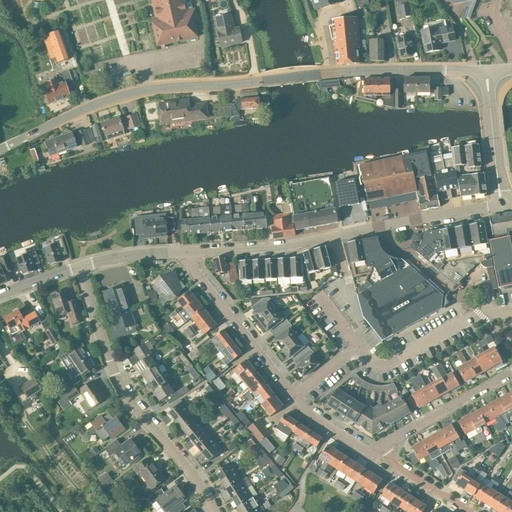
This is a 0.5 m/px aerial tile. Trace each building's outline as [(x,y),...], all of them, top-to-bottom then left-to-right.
[(184,0),(151,0),(156,18),(152,19),(158,46),(161,46),(166,44),(168,44),(178,42),(178,41),(182,40),(182,41),(197,38),(194,22),(194,21),(191,10),(187,11),(186,7),(185,3),(184,0)] [(312,0),(315,10),(342,2),(341,0),(312,0)] [(397,0),(398,6),(400,18),(411,16),(409,4),(408,0),(397,0)] [(232,30),(231,26),(232,26),(230,16),(215,19),(218,32),(218,33),(221,47),(242,43),(239,28),(232,30)] [(332,20),(337,66),(359,63),(358,49),(360,49),(357,18),(332,20)] [(452,26),(437,29),(437,28),(421,31),(425,53),(441,50),(440,44),(455,41),(452,26)] [(48,35),(43,37),(51,59),(56,57),(58,63),(71,58),(61,31),(48,35)] [(400,58),(413,55),(410,35),(396,38),(400,58)] [(384,40),(369,41),(370,62),(385,62),(384,40)] [(65,83),(72,80),(68,71),(56,75),(58,80),(44,85),(46,89),(44,89),(49,104),(70,97),(65,83)] [(417,93),(417,78),(404,78),(404,93),(417,93)] [(429,78),(417,78),(417,93),(429,93),(429,78)] [(377,96),(376,79),(364,79),(364,83),(361,82),(359,89),(361,89),(359,97),(375,101),(376,96),(377,96)] [(389,79),(376,79),(377,96),(383,96),(384,106),(394,107),(394,102),(393,94),(389,94),(389,79)] [(393,89),(393,94),(394,102),(402,102),(402,89),(393,89)] [(259,109),(259,107),(260,106),(260,103),(259,102),(258,98),(257,97),(257,92),(238,94),(239,99),(235,100),(235,107),(238,106),(239,111),(243,110),(259,109)] [(205,104),(190,106),(189,106),(189,100),(185,100),(185,102),(180,103),(180,101),(170,102),(170,103),(160,105),(161,115),(159,115),(160,123),(168,122),(168,120),(178,119),(179,121),(207,118),(205,104)] [(125,118),(129,130),(140,126),(136,114),(125,118)] [(101,124),(105,136),(107,141),(119,137),(118,132),(124,130),(119,118),(101,124)] [(77,132),(78,133),(82,146),(81,146),(82,148),(89,145),(84,130),(77,132)] [(82,146),(78,133),(73,135),(72,133),(53,140),(45,143),(50,157),(81,146),(82,146)] [(464,146),(451,148),(453,160),(452,160),(457,188),(458,187),(460,197),(459,197),(460,197),(462,197),(472,196),(486,195),(484,173),(480,174),(479,168),(481,167),(478,145),(464,146)] [(30,151),(34,160),(34,163),(38,161),(34,150),(30,151)] [(426,151),(360,165),(368,202),(416,192),(420,211),(439,207),(436,195),(435,195),(431,176),(426,151)] [(431,158),(431,159),(432,164),(437,192),(446,190),(448,190),(442,162),(441,156),(431,158)] [(443,162),(442,162),(448,190),(446,190),(447,195),(451,194),(450,189),(457,188),(452,160),(443,162)] [(329,177),(288,185),(287,185),(290,202),(293,216),(294,216),(295,224),(296,230),(337,223),(334,208),(335,208),(329,177)] [(353,180),(335,184),(340,208),(358,204),(353,180)] [(274,185),(265,187),(266,187),(268,204),(276,203),(275,197),(274,185)] [(281,204),(283,213),(273,215),(275,227),(271,227),(273,239),(295,236),(294,224),(295,224),(294,216),(293,216),(290,202),(281,204)] [(252,204),(253,214),(255,229),(266,228),(265,213),(260,213),(259,203),(252,204)] [(253,214),(249,214),(248,204),(242,205),(244,230),(255,229),(253,214)] [(231,216),(233,231),(237,230),(244,230),(242,205),(235,206),(236,215),(231,216)] [(226,206),(220,207),(222,232),(225,232),(225,231),(233,231),(231,216),(231,206),(226,206)] [(222,232),(220,207),(213,208),(214,217),(209,218),(211,233),(222,232)] [(211,233),(209,218),(205,218),(204,208),(198,209),(200,234),(211,233)] [(200,234),(198,209),(191,209),(192,219),(187,220),(181,221),(182,232),(188,231),(188,235),(200,234)] [(511,212),(489,217),(492,236),(511,232),(511,212)] [(165,214),(153,216),(156,238),(168,237),(167,232),(174,231),(173,218),(166,219),(165,214)] [(156,238),(153,216),(135,218),(137,235),(144,235),(144,240),(156,238)] [(488,244),(487,237),(484,223),(421,234),(422,236),(422,239),(421,240),(421,243),(420,245),(419,248),(418,250),(416,252),(428,262),(454,287),(458,285),(460,284),(459,283),(459,282),(476,264),(481,263),(481,264),(481,265),(481,266),(482,267),(484,268),(485,268),(486,268),(492,290),(498,289),(493,267),(492,261),(491,261),(490,255),(488,244)] [(511,232),(492,236),(493,240),(489,241),(498,288),(511,285),(511,232)] [(343,243),(356,295),(362,317),(382,342),(391,336),(442,308),(441,307),(442,297),(443,296),(402,259),(401,259),(399,259),(396,259),(393,258),(389,256),(386,255),(384,253),(382,251),(381,249),(380,247),(379,245),(378,242),(378,240),(377,237),(343,243)] [(49,261),(50,265),(62,262),(60,257),(67,254),(62,238),(54,240),(55,244),(44,248),(46,254),(45,254),(47,261),(49,261)] [(21,271),(23,275),(34,271),(33,266),(40,264),(34,247),(26,250),(27,254),(17,258),(19,264),(17,264),(20,271),(21,271)] [(331,275),(336,271),(330,249),(326,250),(325,247),(316,249),(312,250),(303,253),(308,274),(330,268),(331,275)] [(14,270),(9,258),(8,255),(0,257),(0,283),(6,281),(3,274),(14,270)] [(234,262),(227,264),(225,257),(213,259),(216,274),(220,273),(220,276),(228,274),(230,283),(238,281),(234,262)] [(289,258),(276,259),(278,279),(290,278),(289,258)] [(289,258),(290,278),(303,277),(302,258),(289,258)] [(278,279),(276,259),(264,260),(265,280),(278,279)] [(265,280),(264,260),(251,261),(252,280),(265,280)] [(252,280),(251,261),(238,261),(239,281),(252,280)] [(160,297),(158,299),(157,299),(163,305),(184,288),(179,281),(178,282),(171,273),(166,277),(155,282),(154,287),(153,288),(154,291),(160,297)] [(103,292),(103,293),(113,324),(108,326),(113,343),(122,340),(120,334),(122,333),(121,329),(135,325),(125,295),(127,289),(124,290),(123,287),(116,290),(116,288),(110,290),(110,292),(104,294),(103,292)] [(147,293),(148,295),(150,302),(157,300),(154,291),(147,293)] [(196,300),(189,291),(177,301),(184,309),(196,300)] [(67,292),(52,297),(58,315),(69,312),(72,324),(82,321),(75,300),(70,302),(67,292)] [(260,323),(275,311),(268,302),(271,300),(269,298),(263,299),(252,308),(255,312),(253,313),(256,318),(260,323)] [(184,324),(191,318),(203,308),(196,300),(184,309),(180,313),(173,318),(177,322),(181,319),(184,324)] [(210,317),(203,308),(191,318),(198,326),(210,317)] [(180,313),(177,309),(170,315),(173,318),(180,313)] [(18,310),(10,315),(9,314),(6,316),(6,317),(4,318),(8,326),(4,328),(9,336),(20,330),(21,333),(28,329),(28,328),(40,322),(35,313),(25,318),(25,317),(23,319),(18,310)] [(273,335),(289,322),(285,318),(282,320),(275,311),(260,323),(264,328),(268,332),(270,330),(273,335)] [(216,325),(210,317),(198,326),(204,335),(216,325)] [(281,350),(296,337),(289,329),(292,327),(289,322),(273,335),(276,339),(274,340),(278,344),(277,345),(281,350)] [(183,331),(187,335),(193,330),(190,326),(183,331)] [(45,332),(53,345),(61,341),(53,328),(45,332)] [(193,330),(187,335),(190,339),(196,334),(193,330)] [(211,340),(220,352),(224,349),(232,342),(223,330),(211,340)] [(488,337),(485,338),(489,344),(494,341),(490,335),(488,337)] [(294,361),(310,349),(306,345),(304,347),(296,337),(281,350),(285,355),(286,354),(289,359),(291,357),(294,361)] [(224,349),(220,352),(224,358),(222,360),(227,365),(233,360),(233,361),(242,354),(232,342),(224,349)] [(479,342),(475,344),(480,354),(481,355),(476,358),(484,372),(493,367),(485,353),(479,342)] [(149,349),(145,343),(133,350),(134,351),(137,356),(149,349)] [(494,348),(485,353),(493,367),(494,369),(503,365),(501,362),(502,362),(505,360),(496,346),(494,348)] [(44,351),(48,357),(54,353),(50,347),(44,351)] [(59,355),(58,356),(62,361),(68,357),(73,364),(70,366),(69,371),(68,371),(74,379),(80,375),(94,366),(85,352),(82,348),(82,347),(73,352),(70,348),(67,350),(64,351),(59,355)] [(197,348),(187,355),(192,362),(201,354),(197,348)] [(137,356),(132,360),(135,365),(136,365),(136,366),(135,367),(135,369),(136,371),(138,372),(140,371),(142,374),(156,365),(158,364),(157,364),(155,360),(153,360),(152,360),(150,356),(152,355),(149,349),(137,356)] [(314,354),(310,349),(294,361),(298,366),(296,367),(299,371),(299,372),(303,377),(318,365),(311,356),(314,354)] [(461,352),(456,355),(462,365),(457,368),(465,382),(475,377),(467,363),(461,352)] [(476,358),(467,363),(475,377),(484,372),(476,358)] [(243,382),(256,372),(246,360),(233,370),(243,382)] [(156,365),(142,374),(144,378),(143,379),(142,381),(145,385),(162,374),(158,368),(160,367),(158,364),(156,365)] [(438,372),(435,366),(431,369),(438,381),(432,384),(439,397),(449,391),(442,378),(438,372)] [(459,386),(452,373),(447,376),(443,369),(438,372),(442,378),(449,391),(459,386)] [(211,371),(209,372),(205,376),(209,382),(216,376),(211,371)] [(256,372),(243,382),(249,390),(244,394),(247,398),(265,383),(256,372)] [(46,377),(47,381),(50,383),(54,383),(56,380),(55,376),(52,374),(48,374),(46,377)] [(162,374),(145,385),(148,389),(150,390),(151,389),(154,392),(168,383),(162,374)] [(350,377),(355,383),(359,378),(355,374),(350,377)] [(429,403),(439,397),(432,384),(426,387),(419,375),(415,378),(429,403)] [(28,399),(42,390),(34,378),(21,387),(28,399)] [(355,383),(361,387),(364,382),(359,378),(355,383)] [(412,409),(417,406),(419,408),(429,403),(415,378),(410,381),(416,393),(406,399),(412,409)] [(219,379),(213,383),(220,392),(226,387),(219,379)] [(79,390),(86,400),(79,404),(85,412),(91,408),(105,399),(93,381),(79,390)] [(368,390),(370,384),(364,382),(361,387),(368,390)] [(168,383),(154,392),(160,402),(165,398),(168,404),(188,391),(186,386),(176,392),(176,391),(174,392),(168,383)] [(256,399),(261,395),(266,401),(266,402),(274,395),(265,383),(247,398),(249,401),(254,398),(256,399)] [(63,394),(69,402),(80,394),(74,386),(63,394)] [(213,390),(209,386),(205,389),(208,394),(213,390)] [(217,396),(213,390),(208,394),(213,399),(217,396)] [(327,405),(337,412),(347,396),(337,390),(327,405)] [(511,408),(511,401),(507,394),(498,399),(505,412),(511,409),(511,408)] [(283,406),(274,395),(266,402),(266,401),(261,405),(270,417),(283,406)] [(347,396),(337,412),(345,417),(355,402),(347,396)] [(391,403),(400,419),(410,413),(401,397),(391,403)] [(505,412),(498,399),(488,405),(495,418),(499,416),(505,412)] [(217,405),(221,410),(226,406),(222,401),(217,405)] [(168,413),(175,421),(189,410),(182,402),(168,413)] [(345,417),(354,423),(364,407),(355,402),(345,417)] [(391,403),(382,407),(382,408),(391,424),(400,419),(391,403)] [(364,429),(372,434),(373,409),(365,404),(364,407),(354,423),(360,427),(359,427),(360,427),(364,430),(364,429)] [(382,408),(382,407),(380,405),(373,409),(372,434),(380,430),(385,428),(385,427),(391,424),(382,408)] [(478,410),(485,423),(495,418),(488,405),(478,410)] [(226,406),(221,410),(225,414),(230,411),(226,406)] [(195,418),(189,410),(175,421),(182,429),(195,418)] [(475,429),(478,435),(478,434),(482,442),(484,441),(486,440),(482,433),(482,431),(480,426),(485,423),(478,410),(468,416),(475,429)] [(101,415),(91,423),(90,422),(84,426),(89,432),(95,432),(99,437),(102,441),(109,437),(112,440),(125,430),(116,417),(113,419),(109,413),(103,418),(101,415)] [(275,429),(288,437),(292,432),(297,423),(285,414),(279,423),(275,429)] [(475,429),(468,416),(457,422),(465,435),(475,429)] [(231,421),(235,426),(239,422),(235,417),(231,421)] [(241,420),(248,428),(252,425),(245,417),(244,418),(241,420)] [(202,426),(195,418),(182,429),(188,437),(202,426)] [(248,428),(253,435),(264,427),(258,420),(252,425),(248,428)] [(502,421),(498,424),(502,431),(506,429),(502,421)] [(243,427),(239,422),(235,426),(239,431),(243,427)] [(297,423),(292,432),(304,440),(310,431),(297,423)] [(446,429),(441,431),(448,444),(451,449),(455,457),(460,454),(455,446),(461,442),(459,438),(457,436),(460,434),(455,426),(453,427),(452,426),(452,425),(451,426),(450,424),(445,427),(446,429)] [(498,424),(494,426),(498,433),(502,431),(498,424)] [(209,434),(202,426),(188,437),(195,445),(209,434)] [(264,427),(253,435),(259,442),(264,438),(269,434),(264,427)] [(322,439),(310,431),(304,440),(316,448),(322,439)] [(441,431),(431,437),(438,449),(441,455),(451,449),(448,444),(441,431)] [(195,445),(202,453),(215,442),(209,434),(195,445)] [(482,442),(478,434),(478,435),(474,437),(478,444),(482,442)] [(431,437),(421,442),(436,468),(437,467),(440,466),(440,465),(435,458),(441,455),(438,449),(431,437)] [(264,438),(259,442),(262,446),(268,441),(264,438)] [(121,446),(116,440),(104,449),(110,457),(116,453),(126,466),(141,454),(130,440),(121,446)] [(251,440),(246,444),(250,449),(255,445),(251,440)] [(215,442),(202,453),(208,461),(219,453),(222,450),(215,442)] [(297,451),(301,445),(297,442),(293,448),(297,451)] [(414,452),(408,455),(413,465),(419,462),(419,460),(423,458),(426,465),(428,464),(432,470),(436,468),(421,442),(411,448),(414,452)] [(500,443),(489,450),(498,457),(505,447),(500,443)] [(328,464),(337,451),(327,445),(319,458),(324,461),(321,467),(325,470),(328,464)] [(100,451),(96,446),(89,451),(93,456),(100,451)] [(257,452),(261,457),(265,453),(261,448),(257,452)] [(328,464),(337,470),(346,457),(337,451),(328,464)] [(269,458),(265,453),(261,457),(265,462),(269,458)] [(346,476),(355,463),(346,457),(337,470),(346,476)] [(147,459),(133,469),(137,475),(139,474),(151,489),(165,479),(152,462),(150,464),(147,459)] [(450,464),(452,469),(460,465),(457,460),(450,464)] [(221,480),(236,471),(231,462),(215,472),(221,480)] [(364,469),(355,463),(346,476),(355,482),(364,469)] [(472,471),(475,473),(480,466),(476,464),(472,471)] [(274,465),(270,468),(274,473),(278,469),(274,465)] [(480,466),(475,473),(479,475),(484,468),(480,466)] [(321,476),(325,470),(321,467),(317,474),(321,476)] [(271,475),(267,468),(262,471),(266,478),(271,475)] [(278,469),(274,473),(275,474),(278,478),(282,474),(278,469)] [(364,487),(373,474),(364,469),(355,482),(364,487)] [(455,484),(464,490),(473,477),(460,469),(452,480),(456,483),(455,484)] [(241,480),(236,471),(221,480),(226,489),(241,480)] [(464,490),(473,496),(481,483),(476,479),(479,475),(475,473),(473,477),(464,490)] [(382,480),(373,474),(364,487),(374,493),(382,480)] [(103,480),(106,485),(114,479),(111,475),(103,480)] [(493,484),(498,477),(494,475),(490,482),(493,484)] [(123,477),(117,481),(121,486),(126,482),(123,477)] [(502,480),(498,477),(493,484),(497,487),(502,480)] [(339,488),(343,481),(338,479),(334,485),(339,488)] [(246,488),(241,480),(226,489),(231,497),(246,488)] [(343,481),(339,488),(343,490),(347,484),(343,481)] [(381,496),(391,502),(399,489),(390,483),(381,496)] [(481,483),(473,496),(482,502),(490,488),(481,483)] [(290,484),(285,489),(288,493),(294,488),(290,484)] [(152,504),(157,501),(164,511),(178,511),(185,507),(182,503),(186,500),(175,486),(164,494),(160,489),(148,499),(152,504)] [(251,497),(246,488),(231,497),(236,506),(251,497)] [(491,508),(500,494),(490,488),(482,502),(491,508)] [(285,489),(278,494),(282,498),(288,493),(285,489)] [(408,495),(399,489),(391,502),(400,508),(408,495)] [(352,497),(356,500),(360,493),(356,490),(352,497)] [(360,493),(356,500),(363,504),(365,501),(362,500),(365,496),(360,493)] [(497,511),(501,511),(509,500),(500,494),(491,508),(497,511)] [(236,506),(239,511),(251,511),(258,508),(258,507),(262,504),(257,495),(252,498),(251,497),(236,506)] [(409,511),(417,500),(408,495),(400,508),(406,511),(409,511)] [(422,511),(426,506),(417,500),(409,511),(422,511)] [(511,511),(511,502),(509,500),(501,511),(511,511)] [(262,504),(265,509),(271,506),(268,501),(262,504)]
